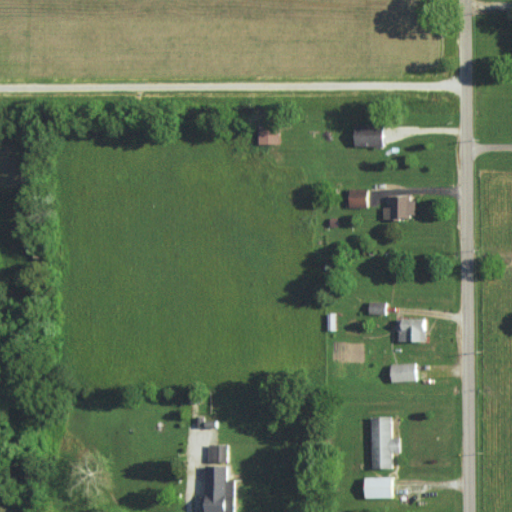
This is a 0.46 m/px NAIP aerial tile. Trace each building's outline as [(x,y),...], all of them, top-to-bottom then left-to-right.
[(385,145),(385,124),(356,123),(356,145),(385,145)] [(260,144),(280,143),(280,127),(260,127),(260,144)] [(369,188),(351,187),(350,205),(368,206),(369,188)] [(384,217),(416,217),(417,196),(392,196),(392,206),(384,206),(384,217)] [(386,313),(386,302),(371,301),(370,313),(386,313)] [(399,340),(426,340),(426,317),(398,318),(399,340)] [(417,380),(416,362),(392,363),(392,381),(417,380)] [(372,416),(373,467),(393,467),(393,452),(401,452),(401,436),(393,436),(393,416),(372,416)] [(228,444),(209,443),(209,461),(228,461),(228,444)] [(235,511),(235,479),(228,479),(228,464),(206,464),(206,495),(202,495),(201,511),(235,511)] [(393,476),(366,477),(366,497),(393,497),(393,476)]
